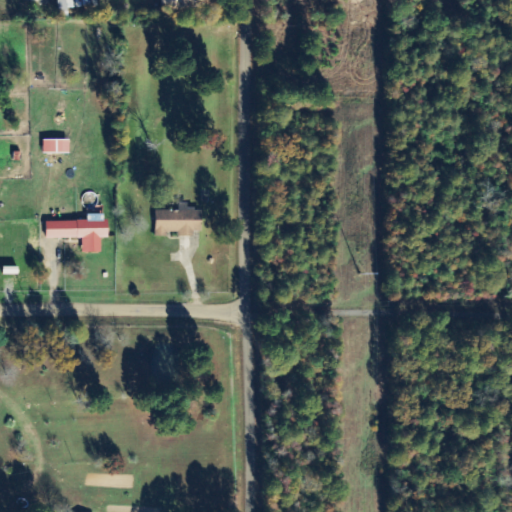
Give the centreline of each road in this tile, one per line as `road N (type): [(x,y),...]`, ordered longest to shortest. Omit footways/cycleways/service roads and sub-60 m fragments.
road 1 (residential): [(257,0),(260,511)]
road 2 (residential): [(256,311),(0,309)]
